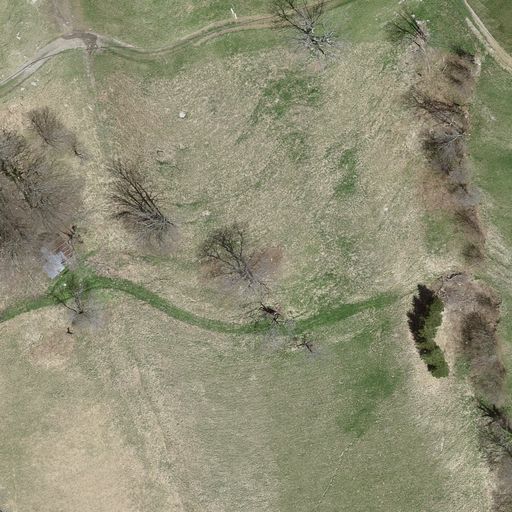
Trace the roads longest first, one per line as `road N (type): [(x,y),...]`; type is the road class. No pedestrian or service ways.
road 1 (track): [(511,297),(479,272),(269,332),(89,280),(0,315)]
road 2 (track): [(0,98),(85,27),(145,53),(222,27),(346,13),(378,0)]
